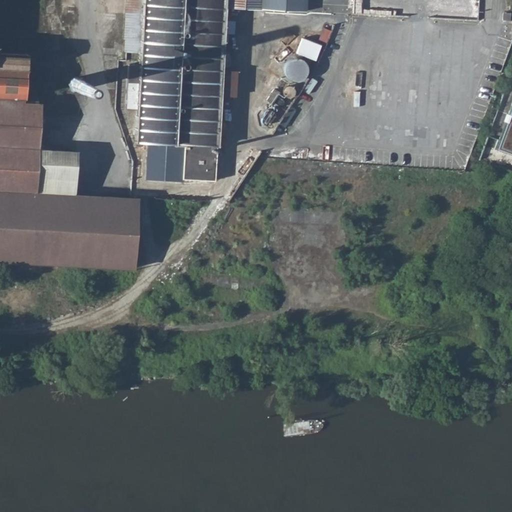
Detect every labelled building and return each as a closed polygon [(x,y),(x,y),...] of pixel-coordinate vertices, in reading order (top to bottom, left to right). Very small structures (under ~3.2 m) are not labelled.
[(0,0),(0,261),(133,269),(137,199),(66,195),(68,157),(30,154),(33,104),(21,104),(24,60),(0,59),(0,0)] [(139,141),(138,179),(174,181),(176,144),(210,146),(217,38),(222,38),(223,30),(217,30),(219,2),(303,8),(303,0),(128,0),(127,52),(134,52),(133,65),(121,65),(118,108),(129,109),(127,140),(139,141)] [(321,20),(315,35),(322,39),(329,24),(321,20)] [(312,56),(316,41),(299,35),(293,50),(312,56)] [(299,56),(292,55),(285,56),(281,61),(278,68),(279,74),(283,81),(290,84),(298,83),(303,79),(307,73),(307,66),(304,60),(299,56)] [(511,102),(495,149),(511,155),(511,102)]
